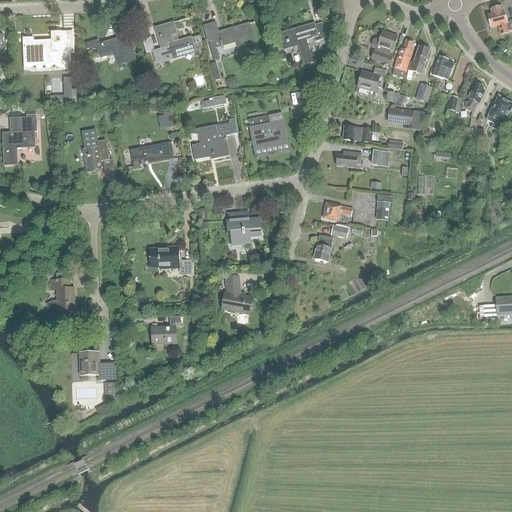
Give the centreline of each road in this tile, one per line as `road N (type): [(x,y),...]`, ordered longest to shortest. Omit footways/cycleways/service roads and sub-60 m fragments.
road 1 (residential): [(306,184),(93,213)]
road 2 (residential): [(357,0),(306,184)]
road 3 (residential): [(0,10),(144,0)]
